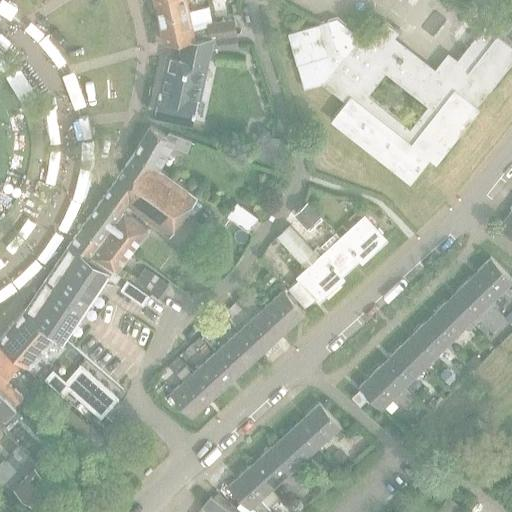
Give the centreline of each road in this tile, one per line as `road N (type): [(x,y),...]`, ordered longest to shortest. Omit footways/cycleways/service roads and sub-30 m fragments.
road 1 (residential): [(134,394),(173,326),(234,276),(298,175),(301,162),(251,0)]
road 2 (residential): [(194,457),(462,214),(511,151)]
road 3 (tertiary): [(0,276),(52,220),(71,146),(53,75),(0,20)]
road 4 (residential): [(63,511),(97,468),(134,394)]
